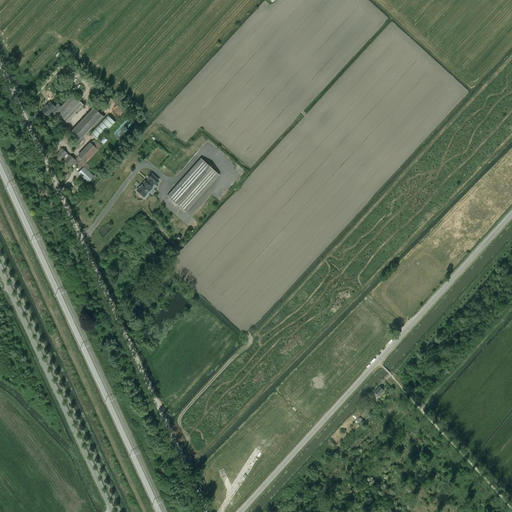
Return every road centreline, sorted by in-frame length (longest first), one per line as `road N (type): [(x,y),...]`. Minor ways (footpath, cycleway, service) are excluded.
road 1 (unclassified): [(207,511),(0,65)]
road 2 (unclassified): [(112,511),(0,267)]
road 3 (unclassified): [(240,511),(377,362)]
road 4 (unclassified): [(511,213),(377,362)]
road 5 (track): [(511,507),(422,408)]
